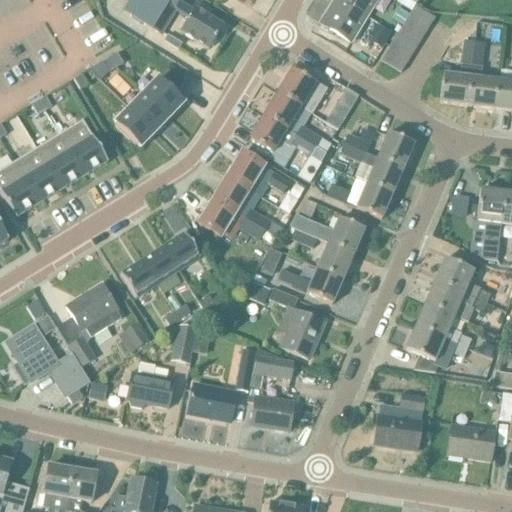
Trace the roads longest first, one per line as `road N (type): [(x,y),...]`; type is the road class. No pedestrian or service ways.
road 1 (residential): [(0,287),(187,164),(275,31)]
road 2 (residential): [(313,477),(451,141)]
road 3 (residential): [(313,477),(0,412)]
road 4 (residential): [(451,141),(275,31)]
road 5 (residential): [(511,507),(313,477)]
